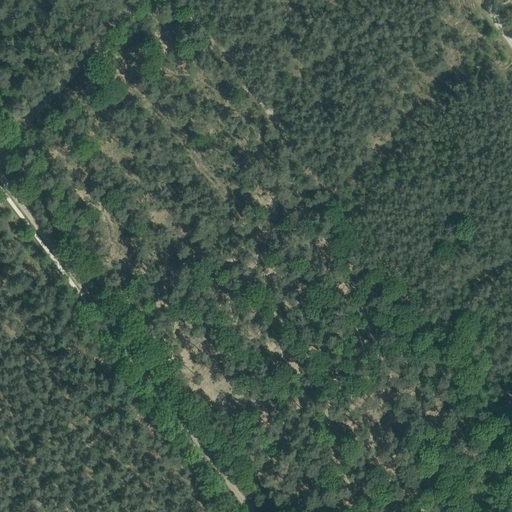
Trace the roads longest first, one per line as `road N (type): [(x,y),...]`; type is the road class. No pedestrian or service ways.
road 1 (track): [(247,511),(0,188)]
road 2 (track): [(163,399),(0,506)]
